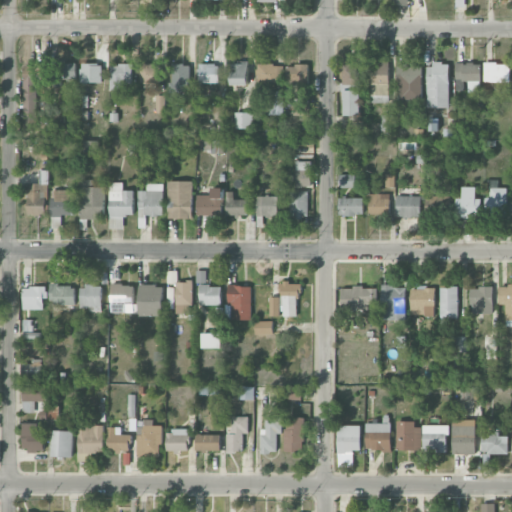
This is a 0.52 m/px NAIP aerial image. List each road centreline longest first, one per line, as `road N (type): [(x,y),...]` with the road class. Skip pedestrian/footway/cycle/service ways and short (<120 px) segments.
road 1 (residential): [(324,511),(327,0)]
road 2 (residential): [(511,253),(0,251)]
road 3 (residential): [(6,511),(8,0)]
road 4 (residential): [(511,29),(0,28)]
road 5 (residential): [(511,485),(0,485)]
